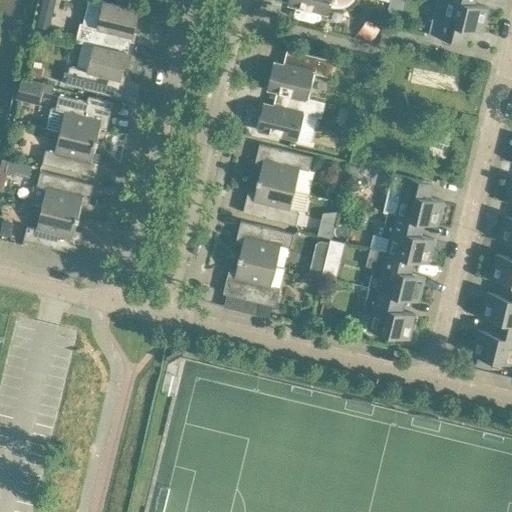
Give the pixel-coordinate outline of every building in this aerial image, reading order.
[(76,40),(93,44),(127,53),(130,41),(133,42),(136,32),(133,31),(138,9),(131,7),(104,0),(90,0),(85,22),(80,21),(76,40)] [(288,0),(288,4),(328,14),(330,6),(334,7),(341,7),(348,5),(353,0),(288,0)] [(436,0),(434,10),(428,34),(465,43),(469,28),(483,32),(489,7),(476,4),(463,1),(463,2),(456,0),(436,0)] [(41,9),(37,27),(50,31),(55,12),(41,9)] [(368,22),(361,33),(372,41),(379,30),(368,22)] [(69,66),(65,84),(117,96),(120,84),(123,85),(125,75),(122,74),(127,53),(93,44),(87,70),(69,66)] [(273,61),(267,88),(325,102),(308,97),(314,73),(331,77),(335,60),(297,51),(293,66),(273,61)] [(39,64),(26,61),(22,77),(35,80),(39,64)] [(21,78),(16,100),(39,106),(42,94),(45,84),(21,78)] [(45,84),(42,94),(54,97),(56,87),(45,84)] [(45,127),(59,130),(98,140),(99,138),(97,137),(100,127),(107,128),(110,115),(113,102),(61,88),(55,110),(49,108),(45,127)] [(321,118),(325,102),(267,88),(267,89),(286,93),(283,107),(263,102),(257,129),(298,139),(304,113),(321,118)] [(350,110),(345,129),(358,132),(362,113),(350,110)] [(97,143),(98,140),(59,130),(54,151),(46,149),(42,163),(95,176),(100,155),(93,153),(96,142),(97,143)] [(257,176),(257,179),(295,188),(310,192),(315,172),(309,170),(312,156),(259,143),(254,164),(261,166),(259,177),(257,176)] [(3,161),(1,171),(6,172),(11,169),(13,163),(3,161)] [(351,163),(348,177),(362,179),(364,166),(351,163)] [(45,187),(40,207),(79,217),(79,214),(78,214),(81,204),(88,205),(93,184),(40,171),(37,185),(45,187)] [(421,180),(393,173),(392,173),(387,197),(399,200),(396,214),(387,212),(437,225),(443,201),(430,197),(433,183),(421,180)] [(290,208),(295,188),(257,179),(256,181),(257,182),(255,192),(248,191),(243,212),(295,225),(299,211),(290,208)] [(78,219),(79,217),(40,207),(35,228),(27,225),(23,240),(76,253),(81,231),(74,230),(77,219),(78,219)] [(434,239),(421,235),(424,222),(437,225),(387,212),(381,236),(390,238),(386,252),(428,262),(434,239)] [(511,217),(505,216),(499,240),(511,243),(511,217)] [(239,253),(238,256),(276,265),(281,245),(290,247),(293,233),(241,220),(235,242),(242,243),(240,254),(239,253)] [(3,223),(0,233),(0,236),(11,239),(14,226),(3,223)] [(318,228),(317,234),(330,238),(333,227),(328,226),(318,228)] [(331,239),(329,249),(342,252),(344,242),(331,239)] [(490,278),(503,282),(511,283),(511,246),(509,257),(496,254),(490,278)] [(370,248),(366,266),(373,267),(372,269),(371,273),(380,276),(377,289),(377,290),(419,300),(425,276),(411,273),(415,260),(428,263),(428,262),(386,252),(370,248)] [(276,265),(238,256),(237,259),(239,259),(236,270),(229,268),(223,293),(247,299),(244,311),(256,314),(259,302),(276,306),(280,288),(271,285),(276,265)] [(310,265),(308,273),(320,276),(323,263),(318,261),(310,265)] [(481,315),(481,316),(494,319),(496,320),(496,319),(511,323),(511,283),(503,282),(500,295),(487,292),(481,315)] [(415,314),(402,311),(405,298),(419,301),(419,300),(368,288),(362,310),(371,312),(367,328),(410,339),(415,314)] [(299,318),(297,324),(309,327),(312,313),(307,312),(299,318)] [(478,329),(472,354),(492,359),(511,363),(511,323),(496,319),(496,320),(494,319),(491,333),(478,329)] [(209,359),(212,347),(199,344),(196,355),(209,359)] [(476,357),(474,367),(476,367),(492,371),(494,361),(476,357)]
